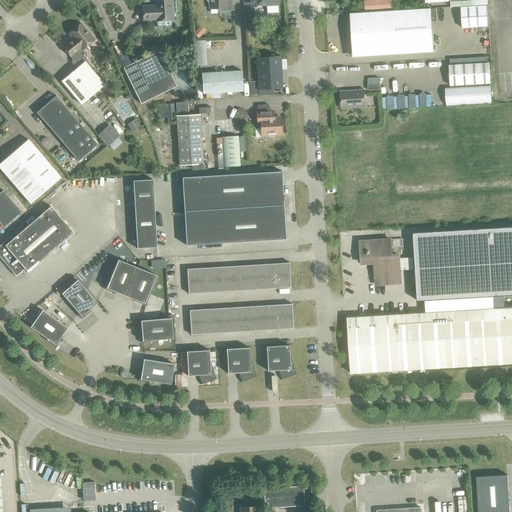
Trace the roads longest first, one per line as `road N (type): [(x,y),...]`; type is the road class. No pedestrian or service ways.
road 1 (unclassified): [(329,439),(302,0)]
road 2 (unclassified): [(0,382),(69,431),(192,447)]
road 3 (unclassified): [(329,439),(511,427)]
road 4 (unknown): [(306,60),(426,54),(439,51),(453,31)]
road 5 (unclassified): [(192,447),(329,439)]
